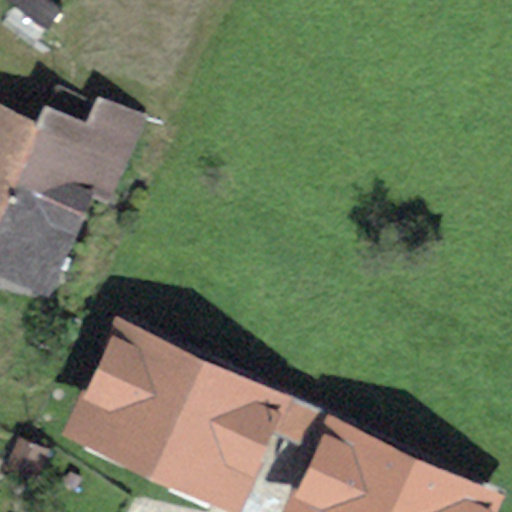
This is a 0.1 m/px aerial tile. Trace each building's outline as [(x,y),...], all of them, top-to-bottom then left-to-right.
[(88,178),(107,187),(137,121),(98,104),(85,132),(43,113),(35,130),(0,208),(0,248),(47,270),(88,178)] [(0,113),(0,208),(35,130),(0,113)] [(83,414),(233,483),(273,397),(123,328),(83,414)] [(295,511),(476,511),(484,496),(334,426),(295,511)] [(167,511),(143,502),(139,511),(167,511)]
